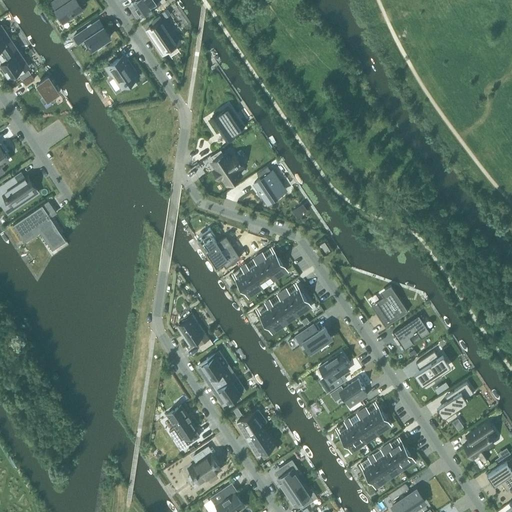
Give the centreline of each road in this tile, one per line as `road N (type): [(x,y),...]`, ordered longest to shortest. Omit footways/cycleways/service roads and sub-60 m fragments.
road 1 (residential): [(179,168),(205,203),(297,239),(482,511)]
road 2 (residential): [(156,327),(278,511)]
road 3 (residential): [(109,0),(185,116),(179,168)]
road 4 (residential): [(179,168),(156,327)]
road 5 (residential): [(70,200),(0,94)]
